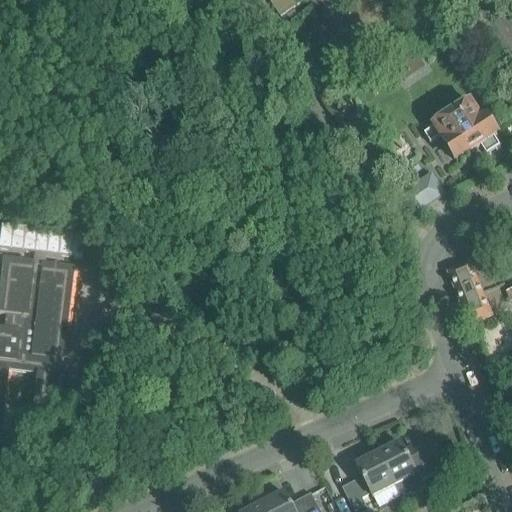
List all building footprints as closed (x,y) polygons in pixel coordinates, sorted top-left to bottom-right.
[(267,0),(280,19),(300,5),(296,0),(267,0)] [(416,53),(395,67),(403,78),(424,65),(416,53)] [(322,96),(330,107),(345,96),(337,85),(322,96)] [(330,107),(337,117),(352,106),(345,96),(330,107)] [(430,146),(441,139),(457,163),(481,148),(486,157),(499,148),(494,140),(497,138),(486,121),(485,122),(473,104),(435,129),(434,128),(423,135),(430,146)] [(399,198),(412,219),(446,198),(432,177),(399,198)] [(0,226),(0,227),(0,250),(81,260),(84,236),(0,226)] [(62,362),(73,269),(1,261),(0,273),(0,316),(5,317),(3,330),(0,329),(0,436),(8,372),(36,375),(32,406),(64,410),(68,378),(60,377),(62,362)] [(491,317),(470,266),(448,274),(469,326),(491,317)] [(216,344),(220,335),(142,298),(138,307),(216,344)] [(228,339),(224,348),(245,359),(250,349),(230,340),(228,339)] [(400,445),(378,456),(395,490),(401,502),(444,480),(427,446),(407,457),(400,445)] [(372,502),(395,490),(378,456),(356,468),(362,480),(342,490),(353,511),(359,511),(366,509),(362,501),(370,497),(372,502)] [(319,511),(311,496),(291,507),(285,495),(262,506),(265,511),(319,511)]
